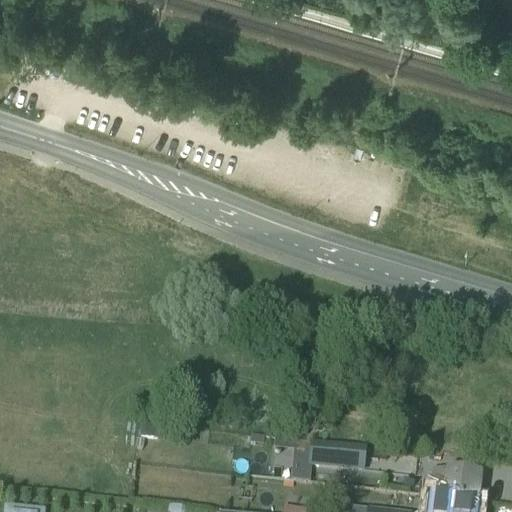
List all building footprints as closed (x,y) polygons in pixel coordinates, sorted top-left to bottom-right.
[(131,366),(131,388),(173,388),(173,366),(131,366)] [(510,415),(511,410),(511,384),(482,372),(471,399),(510,415)] [(337,413),(334,435),(355,438),(357,415),(337,413)] [(140,426),(139,439),(158,441),(159,428),(140,426)] [(364,453),(311,449),(309,471),(362,475),(364,453)] [(165,466),(165,477),(220,479),(220,467),(165,466)] [(432,473),(429,498),(477,504),(480,479),(432,473)] [(429,498),(426,511),(475,511),(477,504),(429,498)]
